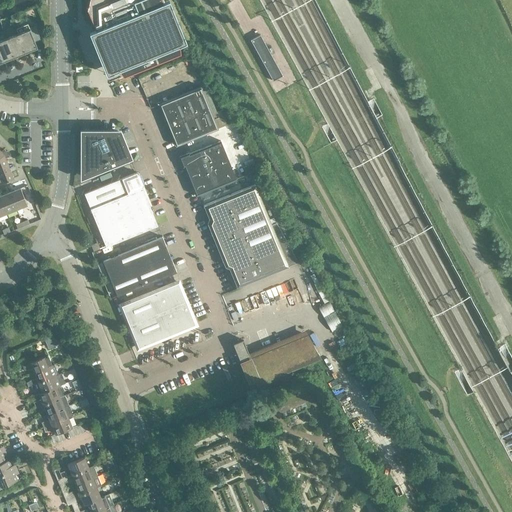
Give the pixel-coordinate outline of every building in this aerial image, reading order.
[(106,74),(118,70),(123,76),(180,53),(179,45),(186,42),(169,0),(167,0),(163,2),(161,0),(89,0),(87,9),(94,26),(95,29),(89,32),(106,74)] [(28,24),(16,29),(18,33),(25,52),(37,47),(35,41),(40,39),(35,26),(29,28),(28,24)] [(25,52),(18,33),(7,38),(14,56),(25,52)] [(250,40),(273,81),(282,76),(259,35),(250,40)] [(14,56),(7,38),(0,40),(0,53),(3,61),(14,56)] [(72,51),(72,85),(84,85),(85,52),(72,51)] [(158,103),(159,105),(176,146),(197,137),(218,129),(201,86),(158,103)] [(125,135),(131,133),(126,123),(121,126),(125,135)] [(80,129),(80,180),(91,175),(130,159),(132,159),(120,129),(80,129)] [(236,179),(221,141),(202,148),(189,153),(189,152),(179,156),(183,167),(184,166),(196,195),(199,194),(236,179)] [(7,152),(0,156),(0,169),(9,166),(5,158),(9,157),(7,152)] [(0,183),(13,178),(9,166),(0,169),(0,183)] [(84,194),(105,246),(157,225),(142,187),(143,184),(138,174),(136,172),(84,194)] [(230,268),(237,287),(238,287),(299,262),(274,217),(270,219),(255,184),(203,205),(209,219),(207,223),(225,266),(230,268)] [(10,192),(16,209),(27,205),(20,188),(10,192)] [(0,196),(7,213),(16,209),(10,192),(0,196)] [(117,296),(155,280),(170,275),(176,272),(162,237),(102,261),(117,296)] [(90,245),(93,251),(99,248),(96,242),(90,245)] [(138,348),(196,324),(179,282),(173,284),(121,305),(138,348)] [(319,307),(332,331),(342,326),(329,302),(319,307)] [(250,354),(242,337),(238,338),(232,341),(240,361),(250,386),(320,356),(314,342),(307,331),(250,354)] [(59,343),(52,336),(45,339),(45,340),(48,347),(59,343)] [(34,372),(48,367),(52,365),(48,355),(25,364),(27,369),(32,367),(34,372)] [(33,384),(48,378),(56,375),(52,365),(48,367),(34,372),(37,378),(32,380),(33,384)] [(48,378),(33,384),(35,389),(40,387),(42,392),(56,387),(60,385),(56,375),(48,378)] [(60,397),(56,387),(42,392),(39,394),(41,399),(36,401),(38,406),(60,397)] [(47,414),(64,406),(60,397),(38,406),(40,411),(45,409),(47,414)] [(49,419),(48,420),(44,421),(46,426),(48,425),(69,417),(64,406),(47,414),(49,419)] [(69,417),(48,425),(46,426),(48,431),(53,429),(55,434),(72,427),(69,417)] [(89,467),(85,457),(67,464),(72,474),(89,467)] [(0,463),(0,475),(16,469),(15,464),(11,465),(9,460),(5,461),(0,463)] [(76,484),(98,475),(93,465),(89,467),(72,474),(76,484)] [(16,469),(0,475),(0,484),(1,487),(17,480),(15,475),(18,473),(16,469)] [(98,475),(76,484),(80,494),(97,487),(101,485),(98,475)] [(97,487),(80,494),(84,504),(87,503),(101,497),(97,487)] [(93,511),(109,506),(105,495),(101,497),(87,503),(91,511),(93,511)]
